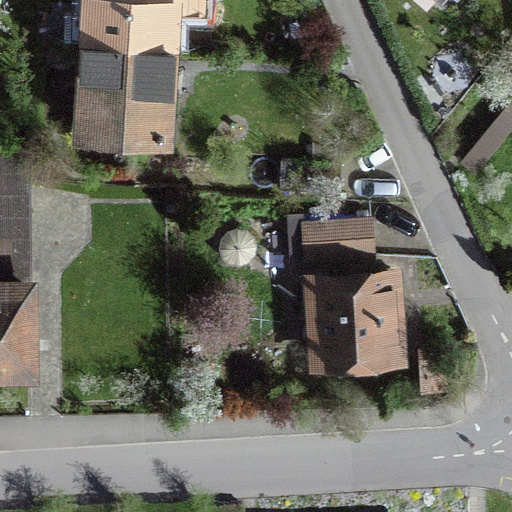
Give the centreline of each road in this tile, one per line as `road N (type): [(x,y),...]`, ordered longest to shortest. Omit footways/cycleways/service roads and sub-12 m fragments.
road 1 (residential): [(0,481),(437,456),(501,446),(511,436)]
road 2 (residential): [(345,0),(511,347)]
